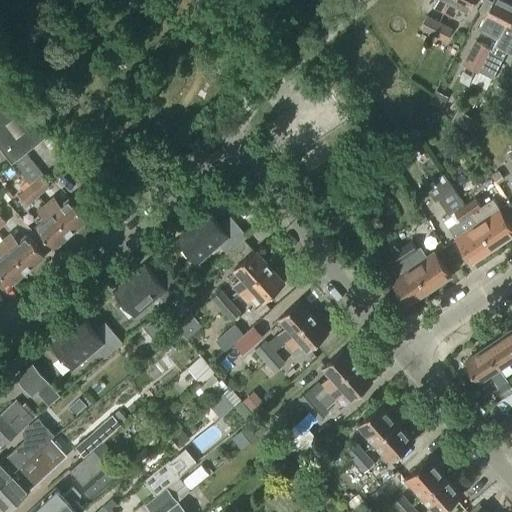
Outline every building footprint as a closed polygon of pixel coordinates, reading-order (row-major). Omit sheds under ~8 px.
[(445,12),(450,0),(438,0),(434,7),(445,12)] [(470,12),(475,0),(450,0),(445,12),(454,17),(460,7),(470,12)] [(498,40),(511,12),(511,3),(505,0),(493,0),(493,2),(486,14),(484,19),(479,30),(498,40)] [(489,0),(484,0),(479,10),(486,14),(493,2),(489,0)] [(511,12),(498,40),(492,51),(490,49),(478,71),(491,78),(502,56),(503,57),(507,48),(511,50),(511,12)] [(433,36),(439,22),(426,16),(419,29),(433,36)] [(446,42),(452,29),(439,22),(433,36),(446,42)] [(490,49),(476,42),(464,64),(478,71),(490,49)] [(24,153),(50,133),(8,80),(0,86),(0,147),(12,162),(24,153)] [(442,107),(447,98),(436,92),(431,101),(442,107)] [(480,122),(458,109),(451,121),(473,133),(480,122)] [(50,149),(56,145),(49,137),(44,141),(50,149)] [(42,175),(24,153),(12,162),(30,186),(42,176),(42,175)] [(471,214),(465,205),(465,206),(444,175),(428,185),(433,192),(430,195),(435,202),(438,200),(449,216),(455,212),(461,221),(449,229),(471,262),(494,248),(478,224),(472,214),(471,214)] [(50,186),(42,176),(30,186),(39,196),(50,186)] [(30,186),(19,195),(27,205),(39,196),(30,186)] [(46,204),(71,234),(88,219),(70,199),(62,206),(55,197),(46,204)] [(476,198),(465,205),(471,214),(472,214),(482,207),(476,198)] [(71,234),(46,204),(37,212),(45,221),(37,228),(54,248),(71,234)] [(478,224),(494,248),(511,235),(511,226),(500,210),(478,224)] [(220,226),(209,212),(177,239),(197,264),(219,245),(228,255),(248,237),(231,217),(220,226)] [(12,233),(3,241),(28,270),(45,256),(28,235),(19,242),(12,233)] [(0,254),(2,257),(0,258),(0,270),(11,284),(28,270),(3,241),(0,243),(0,254)] [(417,250),(411,242),(401,248),(429,291),(451,276),(436,253),(427,258),(420,248),(417,250)] [(407,305),(429,291),(401,248),(390,256),(396,264),(393,266),(400,276),(391,282),(407,305)] [(241,294),(270,268),(255,251),(235,269),(242,278),(233,286),(241,294)] [(158,279),(146,265),(114,292),(135,317),(159,296),(167,306),(186,290),(168,270),(158,279)] [(265,303),(285,285),(270,268),(241,294),(248,302),(257,294),(265,303)] [(223,310),(232,302),(221,290),(202,307),(211,318),(222,308),(223,310)] [(285,343),(314,318),(299,301),(280,318),(287,326),(278,334),(285,343)] [(232,320),(241,312),(232,302),(223,310),(232,320)] [(177,328),(187,340),(203,327),(192,315),(177,328)] [(155,317),(143,327),(151,337),(163,327),(155,317)] [(95,332),(83,318),(51,345),(72,369),(96,349),(105,359),(123,343),(106,322),(95,332)] [(309,351),(328,334),(314,318),(285,343),(293,351),(301,343),(309,351)] [(225,351),(243,334),(235,324),(216,341),(225,351)] [(245,353),(263,337),(254,327),(236,343),(245,353)] [(505,377),(511,372),(511,368),(508,363),(511,360),(511,343),(506,335),(486,348),(499,368),(505,377)] [(264,361),(275,351),(265,340),(254,349),(264,361)] [(511,387),(505,377),(499,368),(486,348),(465,362),(478,382),(490,375),(499,388),(498,389),(504,397),(511,392),(511,387)] [(309,410),(358,367),(343,350),(324,368),(331,376),(322,384),(329,392),(319,401),(309,391),(300,399),(309,410)] [(275,351),(264,361),(274,371),(285,362),(275,351)] [(202,385),(216,372),(201,356),(187,368),(202,385)] [(61,396),(33,364),(16,378),(32,396),(37,392),(49,406),(61,396)] [(353,401),(372,383),(358,367),(309,410),(319,421),(329,413),(326,409),(336,400),(337,400),(346,392),(353,401)] [(223,379),(212,388),(218,395),(229,386),(223,379)] [(199,398),(207,391),(202,385),(194,392),(199,398)] [(222,394),(228,401),(234,396),(228,388),(222,394)] [(252,391),(242,400),(252,412),(262,402),(252,391)] [(222,394),(210,404),(220,416),(232,405),(228,401),(222,394)] [(0,443),(2,446),(34,420),(16,401),(8,408),(0,415),(0,443)] [(246,421),(253,415),(240,401),(233,407),(246,421)] [(375,444),(398,424),(381,405),(359,425),(375,444)] [(113,414),(95,430),(104,440),(122,424),(113,414)] [(511,440),(511,417),(510,415),(498,424),(510,440),(511,439),(511,440)] [(0,487),(37,454),(36,452),(53,436),(37,419),(24,432),(26,440),(10,455),(0,461),(0,487)] [(392,462),(414,442),(398,424),(375,444),(392,462)] [(249,443),(256,437),(246,426),(240,431),(249,443)] [(179,447),(189,439),(181,428),(171,437),(179,447)] [(355,462),(365,453),(355,441),(344,451),(355,462)] [(94,451),(71,471),(83,485),(106,464),(94,451)] [(364,472),(374,463),(365,453),(355,462),(364,472)] [(0,504),(7,511),(52,470),(37,454),(0,487),(0,504)] [(423,497),(446,477),(429,459),(407,478),(423,497)] [(155,496),(166,487),(180,477),(167,461),(143,481),(155,496)] [(109,465),(84,486),(93,497),(118,475),(109,465)] [(304,471),(298,477),(305,485),(312,479),(304,471)] [(436,511),(444,511),(462,496),(446,477),(423,497),(436,511)] [(172,494),(166,487),(155,496),(145,504),(151,511),(162,511),(177,501),(177,500),(181,497),(176,491),(172,494)] [(64,497),(56,488),(41,502),(30,511),(55,511),(59,509),(62,511),(65,511),(73,505),(65,496),(64,497)] [(62,511),(59,509),(55,511),(82,511),(85,509),(77,501),(81,497),(73,488),(65,496),(73,505),(65,511),(62,511)] [(317,509),(331,497),(325,489),(311,501),(317,509)] [(392,504),(399,511),(405,511),(413,506),(403,495),(392,504)] [(112,498),(104,506),(107,511),(110,508),(116,503),(112,498)] [(178,502),(177,501),(162,511),(186,511),(178,502)]
